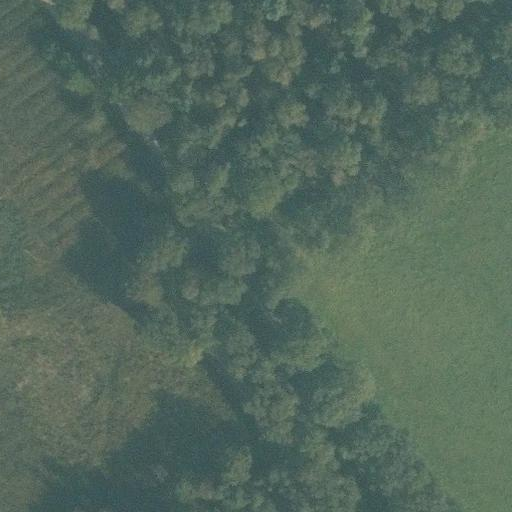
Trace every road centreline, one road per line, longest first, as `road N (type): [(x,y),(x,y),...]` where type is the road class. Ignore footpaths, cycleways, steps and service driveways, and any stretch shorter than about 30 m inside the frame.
road 1 (track): [(414,511),(206,232)]
road 2 (track): [(206,232),(48,0)]
